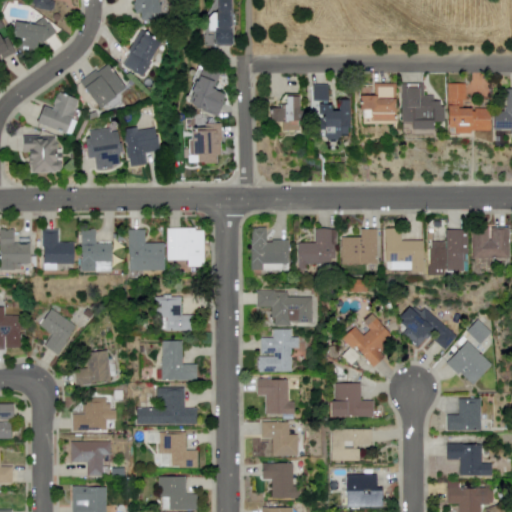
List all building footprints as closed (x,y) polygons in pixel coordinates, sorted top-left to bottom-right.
[(50,0),(50,2),(55,2),(57,3),(56,10),(53,10),(47,9),(35,6),(23,4),(23,0),(50,0)] [(159,0),(160,7),(163,7),(163,15),(153,15),(154,19),(143,19),(143,15),(135,15),(135,0),(159,0)] [(234,0),(236,45),(219,46),(218,37),(221,37),(221,27),(223,27),(221,0),(234,0)] [(51,24),(58,33),(47,42),(41,46),(40,43),(38,43),(38,48),(31,55),(18,52),(20,40),(12,36),(15,23),(35,26),(45,19),(49,25),(51,24)] [(165,45),(153,61),(156,63),(144,81),(125,68),(134,56),(129,52),(145,30),(165,45)] [(0,36),(5,44),(9,41),(17,53),(4,61),(1,56),(0,56),(0,36)] [(109,66),(127,90),(113,100),(114,102),(101,112),(79,84),(94,72),(96,76),(109,66)] [(207,68),(225,76),(219,91),(229,95),(220,117),(192,106),(197,94),(194,93),(199,82),(201,83),(203,78),(207,68)] [(398,84),(399,125),(364,126),(364,97),(378,97),(378,84),(398,84)] [(426,84),(427,97),(436,96),(437,102),(447,102),(447,123),(438,123),(438,133),(414,134),(413,123),(405,123),(404,85),(426,84)] [(328,101),(316,102),(316,85),(328,85),(328,101)] [(468,85),(468,100),(465,100),(465,108),(460,108),(460,111),(474,111),(474,114),(477,113),(477,111),(492,111),(492,132),(473,132),(473,134),(457,134),(457,131),(451,131),(451,85),(468,85)] [(508,91),(511,91),(511,132),(495,132),(495,113),(505,113),(505,109),(508,109),(508,91)] [(79,101),(66,135),(37,124),(43,108),(56,113),(57,110),(53,109),(59,94),(79,101)] [(290,106),(290,98),(303,97),(303,112),(307,112),(307,122),(301,122),(302,131),(285,131),(284,124),(274,124),(274,113),(276,113),(276,109),(282,109),(282,106),(290,106)] [(341,111),(340,100),(352,100),(352,111),(341,111)] [(335,105),(335,112),(343,112),(352,112),(352,125),(353,135),(346,135),(346,139),(342,139),(342,140),(335,141),(333,141),(329,141),(329,137),(325,137),(318,138),(317,125),(319,125),(319,119),(323,119),(323,106),(335,105)] [(224,125),(224,144),(222,144),(222,157),(218,157),(218,165),(198,165),(198,157),(193,157),(193,132),(202,132),(202,129),(207,129),(207,125),(224,125)] [(137,129),(138,132),(140,132),(142,131),(157,129),(161,152),(146,155),(148,166),(131,169),(128,150),(127,144),(126,139),(125,131),(137,129)] [(91,132),(112,130),(112,134),(119,133),(122,150),(123,158),(120,158),(121,163),(118,164),(118,166),(114,167),(114,169),(96,171),(95,160),(90,161),(90,154),(88,153),(86,146),(86,144),(87,141),(92,140),(91,132)] [(32,174),(33,167),(29,167),(28,154),(24,154),(24,138),(42,138),(42,139),(57,139),(58,144),(60,146),(59,150),(57,152),(58,163),(61,163),(63,166),(63,170),(59,174),(32,174)] [(251,230),(267,229),(267,244),(273,244),(273,242),(288,242),(288,266),(262,267),(263,272),(251,273),(251,230)] [(509,229),(510,260),(497,260),(497,257),(492,257),(492,260),(474,261),(473,230),(489,230),(489,242),(492,241),(492,230),(509,229)] [(168,230),(195,230),(195,233),(204,233),(204,269),(187,269),(187,262),(168,262),(168,230)] [(59,231),(60,245),(74,245),(74,267),(44,267),(44,231),(59,231)] [(338,231),(338,246),(335,246),(335,261),(331,261),(331,267),(307,267),(307,272),(297,272),(297,266),(297,246),(315,245),(315,242),(315,231),(338,231)] [(378,231),(378,266),(341,266),(341,240),(361,239),(360,231),(378,231)] [(401,231),(401,244),(424,243),(424,275),(411,275),(411,264),(385,264),(385,231),(401,231)] [(469,232),(468,256),(466,256),(466,263),(463,263),(463,278),(426,277),(426,266),(429,266),(429,250),(431,250),(431,243),(446,243),(446,231),(469,232)] [(96,232),(97,247),(111,246),(112,265),(96,265),(96,273),(81,273),(81,232),(96,232)] [(145,232),(145,245),(165,245),(165,274),(128,274),(128,232),(145,232)] [(0,234),(15,234),(15,249),(34,249),(34,270),(1,271),(0,234)] [(276,292),(276,294),(289,294),(289,297),(313,298),(313,321),(310,321),(310,325),(296,324),(296,313),(290,313),(290,325),(270,324),(271,310),(258,310),(259,292),(276,292)] [(164,297),(172,297),(172,299),(182,299),(181,317),(196,317),(196,333),(158,332),(159,318),(156,318),(157,299),(164,299),(164,297)] [(403,336),(408,330),(402,325),(405,322),(402,320),(412,309),(415,306),(422,313),(426,308),(458,339),(446,351),(434,340),(438,335),(434,331),(417,349),(403,336)] [(0,309),(6,309),(6,317),(21,317),(22,330),(22,335),(22,349),(8,350),(8,338),(5,338),(6,352),(0,352),(0,309)] [(41,329),(53,312),(78,330),(68,344),(59,358),(46,348),(53,338),(41,329)] [(360,328),(373,316),(395,341),(380,354),(386,360),(375,370),(357,349),(354,352),(344,340),(356,330),(364,338),(371,332),(369,330),(365,334),(360,328)] [(483,346),(468,333),(480,321),(494,334),(483,346)] [(296,330),(296,339),(303,339),(303,349),(294,349),(294,374),(260,374),(259,359),(275,359),(275,354),(264,354),(264,339),(279,339),(279,330),(296,330)] [(162,344),(182,343),(182,367),(196,367),(197,382),(163,383),(162,344)] [(447,366),(470,343),(494,367),(474,387),(465,380),(464,382),(447,366)] [(330,348),(335,348),(335,352),(340,357),(336,360),(330,354),(330,348)] [(91,351),(110,350),(113,383),(79,386),(77,369),(92,368),(91,351)] [(343,359),(351,350),(360,359),(351,367),(343,359)] [(268,397),(260,397),(260,380),(291,380),(291,403),(297,403),(298,416),(269,416),(268,397)] [(361,385),(361,403),(372,403),(372,419),(330,419),(330,404),(335,404),(335,385),(361,385)] [(185,390),(185,410),(199,410),(199,426),(138,427),(138,410),(164,409),(164,401),(158,401),(158,390),(185,390)] [(87,400),(108,400),(108,407),(111,407),(112,412),(108,412),(108,417),(114,417),(114,430),(110,430),(110,433),(73,433),(73,417),(87,417),(87,400)] [(482,400),(483,432),(449,433),(449,417),(461,417),(461,401),(482,400)] [(0,406),(14,406),(14,421),(14,423),(0,423),(0,426),(12,426),(13,443),(0,443),(0,406)] [(289,420),(290,433),(297,433),(297,454),(272,454),(272,436),(260,436),(259,420),(289,420)] [(323,452),(305,452),(305,421),(322,421),(323,452)] [(372,431),(373,447),(345,448),(345,452),(360,452),(360,463),(332,464),(331,432),(372,431)] [(160,436),(186,436),(186,453),(198,453),(198,468),(165,469),(165,464),(170,463),(170,456),(157,456),(157,445),(160,445),(160,436)] [(71,444),(112,443),(112,456),(104,456),(104,478),(87,478),(87,464),(72,464),(71,444)] [(448,447),(483,447),(483,466),(494,466),(494,477),(463,477),(463,463),(448,463),(448,447)] [(0,449),(1,449),(1,469),(13,469),(13,484),(0,484),(0,449)] [(263,462),(294,462),(293,475),(293,484),(299,484),(299,498),(272,498),(272,483),(275,483),(275,477),(263,477),(263,462)] [(294,462),(305,463),(305,475),(293,475),(294,462)] [(188,476),(188,495),(200,495),(200,510),(172,510),(172,496),(163,497),(163,477),(188,476)] [(377,477),(377,491),(383,491),(383,505),(376,505),(376,510),(349,510),(348,477),(377,477)] [(461,484),(460,490),(490,491),(495,494),(495,503),(490,506),(482,506),(482,511),(459,511),(459,507),(448,507),(448,484),(461,484)] [(107,488),(107,511),(74,511),(74,489),(107,488)]
